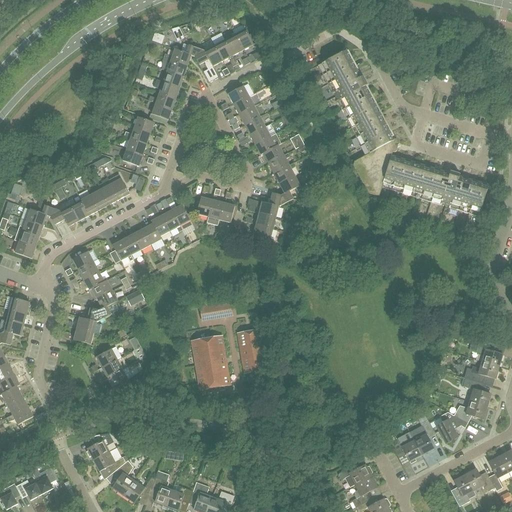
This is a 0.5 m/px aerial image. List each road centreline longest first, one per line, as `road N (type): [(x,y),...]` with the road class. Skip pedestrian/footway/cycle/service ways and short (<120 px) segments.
road 1 (residential): [(511,137),(406,109),(368,51),(338,30),(266,66)]
road 2 (residential): [(87,501),(38,378),(56,299),(38,284)]
road 3 (tertiary): [(0,117),(65,54),(158,0)]
road 4 (residential): [(38,284),(48,257),(173,187)]
road 5 (residential): [(399,492),(511,434)]
road 6 (residential): [(511,314),(491,272),(511,200)]
